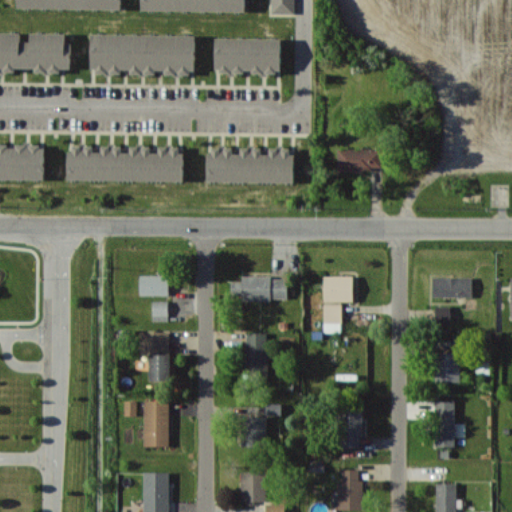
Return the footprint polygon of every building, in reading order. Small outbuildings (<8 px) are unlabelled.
[(17,0),(18,8),(121,8),(121,0),(17,0)] [(142,0),(142,10),(245,11),(245,0),(142,0)] [(294,13),(294,0),(271,0),(272,13),(294,13)] [(22,32),(0,32),(0,71),(16,71),(16,67),(35,68),(35,72),(62,72),(62,68),(72,68),(72,42),(66,42),(66,33),(31,33),(31,41),(22,41),(22,32)] [(195,35),(92,33),(92,72),(131,73),(131,74),(157,74),(157,69),(166,70),(166,74),(195,75),(195,35)] [(282,73),(282,38),(216,37),(216,72),(282,73)] [(0,178),(45,179),(45,145),(0,144),(0,178)] [(69,179),(183,180),(184,146),(155,146),(130,146),(130,152),(122,152),(122,146),(97,145),(69,145),(69,179)] [(208,181),(294,182),(294,148),(270,147),(269,153),(262,153),(262,147),(237,147),(237,146),(209,146),(208,181)] [(338,169),(381,170),(381,149),(338,149),(338,169)] [(141,295),(170,294),(169,274),(141,274),(141,295)] [(354,276),(325,275),(324,301),(354,301),(354,276)] [(288,300),(288,276),(243,276),(243,280),(232,280),(232,299),(288,300)] [(434,297),(473,296),(473,276),(433,277),(434,297)] [(154,320),(169,320),(169,300),(153,300),(154,320)] [(324,332),(342,332),(342,303),(325,303),(324,332)] [(437,323),(451,323),(452,306),(437,306),(437,323)] [(171,332),(141,331),(141,346),(150,346),(150,380),(171,380),(171,332)] [(267,332),(245,332),(245,379),(268,378),(267,332)] [(435,381),(461,382),(462,353),(436,352),(435,381)] [(170,446),(171,400),(145,399),(144,446),(170,446)] [(126,415),(138,415),(138,400),(126,400),(126,415)] [(435,400),(436,446),(456,446),(455,400),(435,400)] [(282,414),(282,403),(267,403),(267,414),(282,414)] [(360,446),(360,437),(365,437),(364,407),(340,407),(341,447),(360,446)] [(242,446),(267,446),(267,416),(242,416),(242,446)] [(338,509),(364,509),(364,479),(360,479),(360,469),(343,469),(343,479),(338,479),(338,509)] [(169,511),(170,472),(145,471),(144,511),(169,511)] [(269,501),(269,472),(242,471),(241,500),(269,501)] [(457,511),(458,483),(437,483),(436,511),(457,511)] [(266,511),(285,511),(286,503),(266,504),(266,511)]
